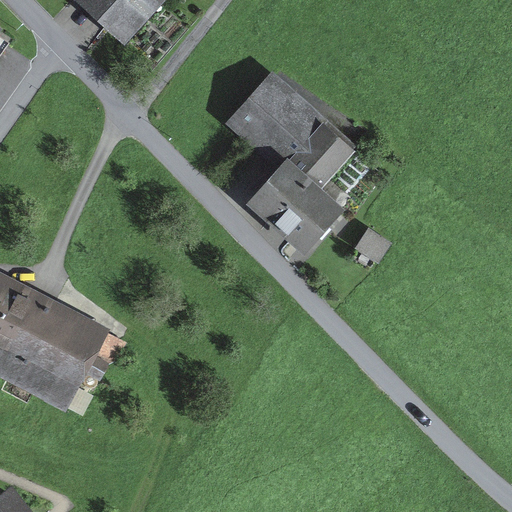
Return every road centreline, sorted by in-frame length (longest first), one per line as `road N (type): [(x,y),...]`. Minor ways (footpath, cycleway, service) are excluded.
road 1 (residential): [(128,115),(511,500)]
road 2 (residential): [(128,115),(221,0)]
